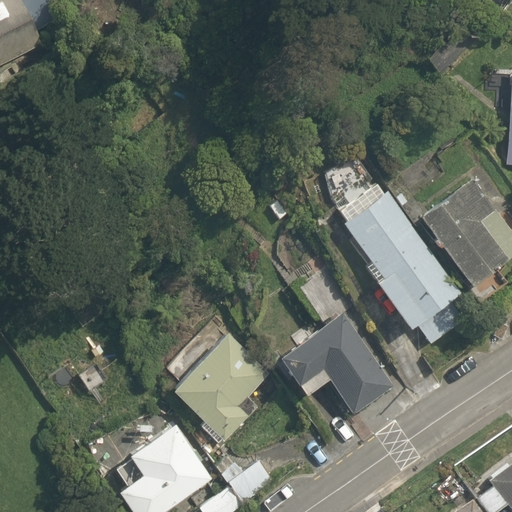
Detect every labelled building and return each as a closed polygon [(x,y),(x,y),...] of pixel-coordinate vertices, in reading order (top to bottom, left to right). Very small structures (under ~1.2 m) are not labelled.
[(0,0),(0,61),(38,42),(32,30),(60,16),(52,0),(0,0)] [(511,66),(507,66),(501,161),(511,161),(511,66)] [(511,236),(468,175),(415,213),(430,235),(428,237),(432,244),(435,242),(462,281),(511,245),(511,236)] [(446,295),(455,288),(384,189),(381,191),(373,181),(334,207),(342,217),(337,220),(365,259),(360,263),(371,277),(369,278),(401,324),(410,318),(425,341),(460,318),(446,295)] [(389,383),(337,307),(271,351),(297,391),(322,374),(347,412),(389,383)] [(242,394),(266,371),(220,328),(163,385),(202,422),(197,426),(214,441),(218,438),(220,440),(254,405),(242,394)] [(111,487),(129,511),(156,511),(208,476),(165,418),(121,450),(135,471),(111,487)] [(224,454),(211,463),(224,482),(239,504),(271,482),(253,456),(237,467),(231,460),(230,461),(224,454)] [(511,511),(511,461),(484,483),(488,487),(472,499),(482,511),(496,511),(501,509),(503,511),(511,511)] [(199,511),(228,511),(239,504),(224,482),(193,503),(199,511)] [(474,511),(467,501),(451,511),(474,511)]
